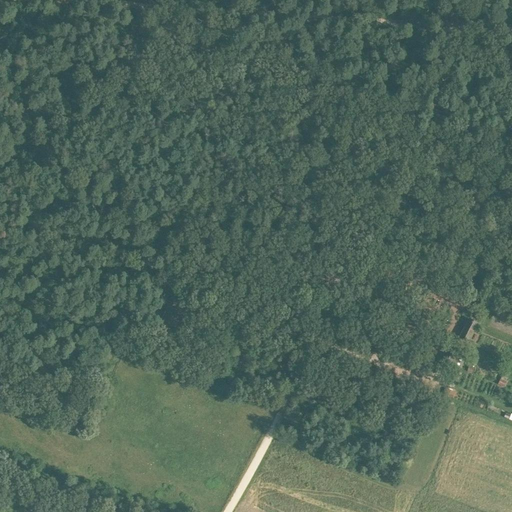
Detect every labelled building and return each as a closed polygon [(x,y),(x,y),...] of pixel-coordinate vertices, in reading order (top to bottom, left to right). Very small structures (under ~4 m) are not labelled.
[(406,269),(402,278),(414,285),(434,294),(439,284),(406,269)] [(402,310),(414,285),(402,278),(389,304),(402,310)] [(456,293),(451,304),(460,308),(466,293),(458,289),(456,293)] [(482,301),(486,295),(477,291),(474,298),(477,299),(480,300),(482,301)] [(187,301),(172,294),(170,299),(185,307),(187,301)] [(475,312),(479,304),(472,301),(468,309),(475,312)] [(173,335),(182,313),(169,308),(160,329),(173,335)] [(479,324),(468,319),(458,339),(468,345),(479,324)] [(422,328),(405,321),(401,333),(405,334),(414,337),(417,338),(422,328)] [(224,322),(220,327),(231,335),(235,330),(224,322)] [(421,348),(438,356),(439,356),(443,347),(445,343),(446,341),(427,333),(421,348)] [(413,338),(405,334),(403,339),(411,343),(413,338)] [(435,363),(461,374),(467,361),(459,358),(462,352),(451,348),(446,359),(439,356),(438,356),(435,363)] [(243,359),(238,357),(233,368),(238,370),(243,359)]
